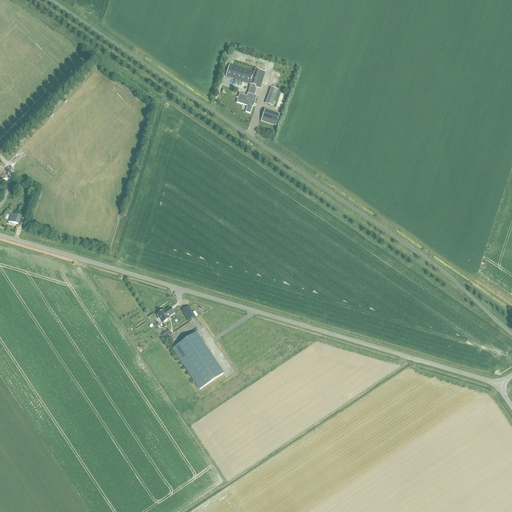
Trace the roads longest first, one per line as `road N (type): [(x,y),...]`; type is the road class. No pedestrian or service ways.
road 1 (unclassified): [(511,334),(430,261),(48,0)]
road 2 (unclassified): [(499,385),(0,234)]
